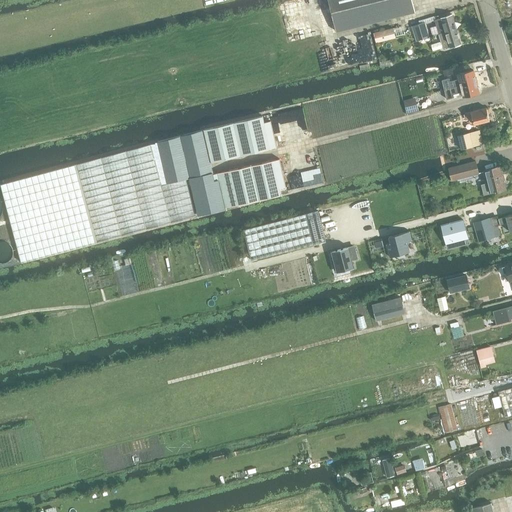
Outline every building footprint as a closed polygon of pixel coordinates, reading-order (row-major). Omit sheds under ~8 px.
[(329,0),(336,28),(415,10),(412,0),(329,0)] [(434,20),(438,32),(456,27),(452,14),(434,20)] [(412,25),(417,39),(423,37),(429,36),(425,21),(419,23),(412,25)] [(395,35),(393,26),(373,30),(376,40),(395,35)] [(444,48),(461,42),(456,27),(438,32),(441,41),(431,44),(433,50),(442,47),(443,48),(444,48)] [(449,78),(442,80),(444,89),(476,81),(474,74),(475,74),(474,70),(473,70),(473,69),(457,73),(459,79),(450,81),(449,78)] [(476,81),(444,89),(447,99),(454,97),(453,93),(462,91),(463,97),(479,93),(479,92),(478,87),(478,88),(476,81)] [(415,97),(403,100),(406,113),(418,110),(415,97)] [(465,114),(464,114),(465,119),(466,118),(466,119),(473,118),(474,124),(490,120),(486,108),(465,113),(465,114)] [(263,116),(204,129),(212,162),(277,147),(270,121),(264,122),(263,116)] [(225,208),(225,207),(217,173),(213,173),(203,130),(157,141),(166,182),(188,175),(197,215),(225,208)] [(458,136),(461,149),(483,143),(479,130),(458,136)] [(21,262),(176,221),(197,215),(188,175),(166,182),(157,141),(1,184),(21,262)] [(286,186),(279,158),(217,173),(225,207),(280,194),(279,188),(286,186)] [(478,173),(475,161),(448,168),(451,180),(478,173)] [(481,183),(484,193),(490,191),(490,192),(506,187),(499,164),(483,169),(487,181),(481,183)] [(411,188),(386,195),(389,208),(400,205),(405,204),(406,204),(415,201),(411,188)] [(318,210),(243,229),(252,262),(327,243),(318,210)] [(506,216),(498,218),(500,225),(508,222),(510,232),(511,231),(511,213),(506,216)] [(489,217),(473,222),(479,241),(495,237),(489,217)] [(463,219),(441,225),(446,243),(468,237),(463,219)] [(390,242),(386,243),(390,257),(410,252),(407,241),(412,240),(410,231),(388,236),(390,242)] [(349,247),(333,251),(335,261),(338,261),(341,271),(354,267),(352,260),(358,258),(355,247),(349,248),(349,247)] [(511,264),(505,267),(502,268),(503,274),(506,273),(509,282),(511,281),(511,264)] [(254,272),(244,275),(250,296),(260,294),(254,272)] [(447,279),(450,293),(470,289),(466,275),(447,279)] [(401,297),(372,305),(376,320),(405,313),(401,297)] [(511,306),(493,312),(496,323),(497,325),(511,320),(511,318),(511,306)] [(458,322),(450,324),(454,338),(463,336),(461,325),(459,326),(458,322)] [(491,345),(476,349),(479,359),(494,355),(491,345)] [(511,414),(511,387),(498,391),(505,416),(511,414)] [(439,407),(445,432),(457,429),(450,404),(439,407)] [(390,457),(384,459),(387,471),(388,476),(395,475),(393,470),(390,457)] [(422,458),(413,460),(416,470),(425,468),(422,458)] [(404,464),(395,467),(397,474),(406,471),(404,464)] [(365,478),(360,479),(361,484),(373,482),(371,472),(364,473),(365,478)] [(493,511),(491,503),(474,507),(475,511),(493,511)]
